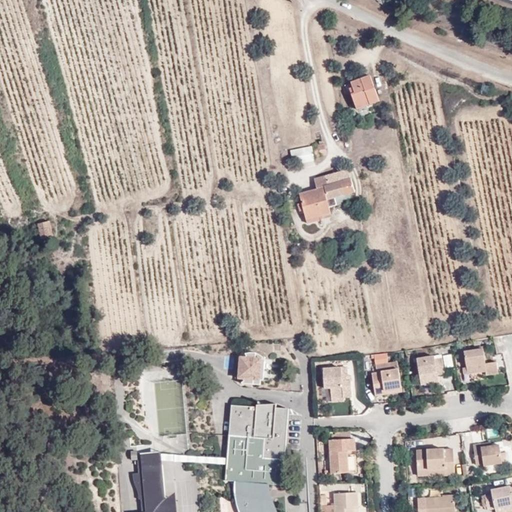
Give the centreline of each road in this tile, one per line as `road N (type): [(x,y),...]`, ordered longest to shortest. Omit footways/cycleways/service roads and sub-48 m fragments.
road 1 (residential): [(511,403),(382,422),(386,511)]
road 2 (unclassified): [(511,79),(325,0)]
